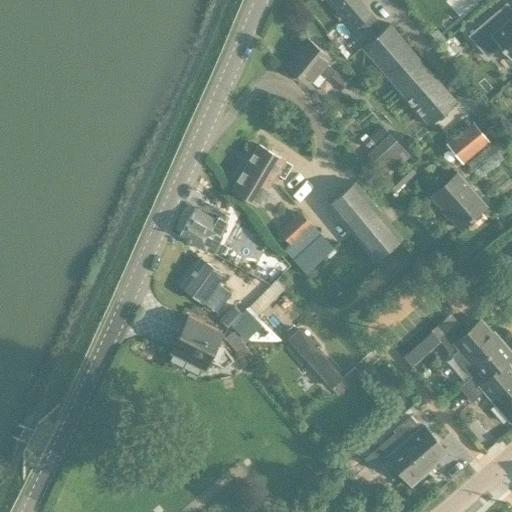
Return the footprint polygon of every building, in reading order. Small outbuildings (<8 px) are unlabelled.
[(332,0),(359,31),(374,18),(358,0),(332,0)] [(511,8),(506,2),(467,35),(486,57),(500,46),(511,60),(511,8)] [(430,125),(456,102),(389,24),(363,47),(430,125)] [(437,28),(430,34),(438,44),(445,38),(437,28)] [(323,65),(330,57),(308,38),(286,64),(308,83),(319,71),(324,75),(323,75),(328,78),(327,80),(340,90),(347,81),(334,70),(333,73),(328,69),(323,65)] [(463,161),(489,140),(474,122),(449,144),(463,161)] [(382,124),(368,137),(373,142),(387,130),(382,124)] [(387,176),(410,155),(389,133),(367,153),(387,176)] [(257,204),(284,159),(258,144),(231,188),(257,204)] [(403,171),(392,183),(397,188),(409,176),(403,171)] [(460,228),(486,206),(457,173),(431,196),(460,228)] [(373,260),(401,236),(355,182),(327,205),(373,260)] [(189,217),(180,234),(200,244),(204,247),(214,229),(220,232),(228,218),(219,213),(217,217),(196,206),(195,208),(190,217),(189,217)] [(328,228),(320,235),(300,213),(280,232),(290,244),(284,250),(293,260),(307,276),(322,263),(320,260),(341,242),(328,228)] [(216,284),(223,274),(200,258),(180,286),(201,300),(197,305),(207,312),(223,289),(216,284)] [(234,306),(220,320),(227,328),(230,325),(245,341),(247,339),(251,340),(280,339),(256,315),(284,286),(276,278),(275,277),(240,313),(234,306)] [(216,337),(220,329),(188,314),(171,350),(203,366),(207,358),(223,365),(233,358),(216,337)] [(456,322),(437,339),(439,341),(451,355),(470,375),(476,370),(485,380),(505,363),(511,355),(511,354),(499,341),(498,342),(479,321),(466,333),(456,322)] [(355,364),(342,375),(300,327),(289,336),(339,392),(362,372),(355,364)] [(242,362),(251,355),(233,330),(224,337),(242,362)] [(424,338),(422,339),(431,349),(439,341),(437,339),(431,332),(424,338)] [(470,375),(457,387),(470,402),(482,391),(510,422),(511,419),(511,370),(505,363),(485,380),(476,370),(470,375)] [(372,452),(364,459),(373,468),(381,462),(386,457),(410,485),(424,473),(423,471),(445,452),(422,425),(420,427),(410,415),(392,430),(395,433),(372,452)] [(332,433),(328,436),(314,418),(309,422),(331,448),(339,442),(332,433)] [(385,511),(403,511),(396,503),(385,511)]
